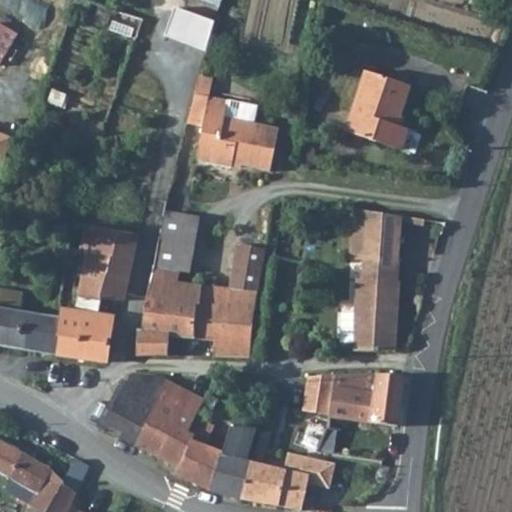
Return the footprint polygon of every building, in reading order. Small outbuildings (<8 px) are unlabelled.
[(0,23),(0,67),(3,69),(22,35),(0,22),(0,23)] [(345,131),(399,149),(406,128),(396,125),(410,86),(366,71),(345,131)] [(185,124),(202,127),(199,145),(272,155),(278,129),(224,117),(227,101),(193,92),(185,124)] [(0,166),(10,140),(0,135),(0,166)] [(272,155),(199,145),(195,161),(230,168),(231,163),(268,172),(272,155)] [(151,256),(167,193),(157,190),(154,198),(149,197),(147,208),(140,207),(132,235),(67,224),(62,264),(83,267),(80,298),(109,302),(109,299),(128,301),(126,334),(138,335),(140,299),(145,280),(151,256)] [(402,215),(365,210),(364,236),(401,239),(402,221),(402,215)] [(423,224),(424,217),(402,215),(402,221),(423,224)] [(355,346),(392,350),(392,349),(398,281),(401,239),(364,236),(352,235),(351,252),(363,253),(361,277),(356,277),(354,299),(354,309),(354,322),(355,346)] [(214,357),(249,357),(265,251),(238,248),(231,295),(181,294),(181,281),(145,280),(140,299),(138,335),(136,357),(166,357),(166,346),(214,346),(214,357)] [(151,256),(145,280),(181,281),(181,257),(151,256)] [(0,346),(57,355),(62,321),(0,310),(0,346)] [(61,310),(62,321),(57,355),(109,362),(114,318),(61,310)] [(375,373),(335,377),(325,418),(322,429),(368,437),(370,424),(396,428),(402,379),(394,375),(386,373),(378,373),(375,373)] [(309,378),(301,412),(325,418),(335,377),(309,378)] [(99,425),(134,445),(150,416),(144,412),(161,380),(128,378),(125,383),(122,382),(99,425)] [(197,405),(161,380),(144,412),(150,416),(134,445),(178,469),(191,439),(181,434),(197,405)] [(210,491),(220,457),(202,450),(213,414),(225,421),(228,407),(204,394),(197,405),(181,434),(191,439),(178,469),(174,475),(210,491)] [(210,491),(242,500),(251,464),(239,462),(246,430),(229,427),(220,457),(210,491)] [(0,469),(1,470),(10,443),(0,436),(0,469)] [(10,443),(1,470),(7,473),(14,444),(10,443)] [(14,444),(7,473),(16,478),(11,488),(34,501),(30,507),(33,508),(45,511),(70,511),(93,465),(81,458),(68,479),(55,467),(14,444)] [(251,464),(242,500),(299,511),(300,508),(311,464),(289,460),(287,472),(262,466),(251,464)]
